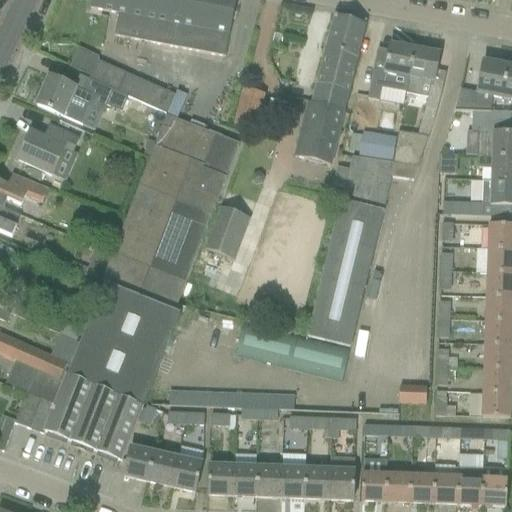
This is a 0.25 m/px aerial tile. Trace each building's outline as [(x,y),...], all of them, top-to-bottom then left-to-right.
[(115,37),(141,42),(179,50),(225,59),(236,0),(92,0),(91,10),(119,15),(115,37)] [(344,114),(366,26),(334,18),(312,106),(344,114)] [(406,95),(415,51),(391,46),(386,72),(374,70),(367,102),(379,104),(382,90),(406,95)] [(89,77),(98,59),(78,49),(69,67),(89,77)] [(432,88),(439,56),(415,51),(406,95),(406,96),(427,100),(416,137),(398,135),(396,147),(395,153),(392,165),(417,169),(423,152),(433,125),(441,96),(430,94),(431,89),(432,89),(432,88)] [(175,97),(97,63),(89,81),(127,99),(166,116),(175,97)] [(511,69),(503,68),(484,64),(477,95),(460,92),(454,114),(473,114),(490,115),(493,99),(497,100),(511,102),(511,69)] [(121,114),(127,99),(89,81),(79,77),(74,90),(49,79),(37,108),(63,119),(77,126),(86,107),(99,112),(103,114),(105,107),(121,114)] [(261,129),(268,94),(244,90),(238,125),(261,129)] [(330,168),(344,114),(312,106),(308,105),(294,159),(330,168)] [(473,114),(472,135),(480,135),(479,160),(511,160),(511,135),(511,136),(511,116),(490,115),(473,114)] [(174,315),(177,308),(239,147),(165,119),(112,258),(102,284),(174,315)] [(19,164),(52,178),(64,151),(72,155),(78,141),(50,129),(45,141),(32,135),(19,164)] [(363,135),(359,157),(389,163),(390,158),(385,157),(388,139),(363,135)] [(438,158),(438,176),(448,177),(449,158),(438,158)] [(350,350),(382,214),(390,179),(413,182),(417,169),(392,165),(380,163),(352,159),(341,205),(339,212),(308,340),(324,344),(343,348),(350,350)] [(511,160),(479,160),(478,169),(491,170),(491,184),(511,184),(511,160)] [(0,184),(0,209),(3,211),(7,202),(20,208),(25,198),(42,206),(48,193),(15,179),(11,189),(0,184)] [(511,207),(511,184),(491,184),(484,183),(483,207),(511,207)] [(482,219),(483,207),(451,206),(450,206),(442,205),(442,218),(450,218),(482,219)] [(0,221),(0,218),(3,211),(0,209),(0,235),(11,240),(16,229),(0,221)] [(231,262),(247,220),(220,210),(204,252),(231,262)] [(442,226),(441,244),(452,244),(453,226),(442,226)] [(511,227),(488,227),(488,251),(511,252),(511,227)] [(76,266),(74,273),(84,278),(101,285),(102,284),(112,258),(94,251),(87,270),(76,266)] [(511,276),(511,252),(488,251),(487,275),(511,276)] [(33,292),(45,265),(23,256),(11,283),(33,292)] [(440,257),(440,275),(451,275),(451,257),(440,257)] [(0,280),(7,284),(15,267),(0,260),(0,280)] [(450,285),(451,275),(440,275),(439,292),(450,292),(450,285)] [(511,300),(511,276),(487,275),(486,300),(511,300)] [(132,434),(137,423),(138,424),(144,408),(179,317),(174,315),(102,284),(101,285),(104,286),(80,343),(79,344),(71,364),(54,406),(41,402),(30,432),(42,437),(44,434),(120,464),(132,434)] [(511,324),(511,300),(486,300),(485,324),(511,324)] [(439,305),(438,323),(449,323),(450,305),(439,305)] [(80,343),(91,316),(73,309),(61,336),(79,344),(80,343)] [(0,322),(7,325),(10,317),(0,311),(0,322)] [(448,340),(449,323),(438,323),(437,339),(448,340)] [(511,348),(511,324),(485,324),(485,348),(511,348)] [(349,354),(242,329),(235,359),(342,384),(349,354)] [(70,367),(79,344),(61,336),(51,360),(70,367)] [(54,406),(70,367),(51,360),(0,337),(0,358),(15,365),(5,388),(25,396),(41,402),(54,406)] [(511,372),(511,348),(485,348),(484,372),(511,372)] [(437,353),(436,370),(447,371),(447,353),(437,353)] [(446,388),(447,371),(436,370),(436,388),(446,388)] [(511,397),(511,372),(484,372),(483,396),(511,397)] [(427,390),(400,389),(399,405),(426,406),(427,390)] [(30,432),(41,402),(25,396),(14,426),(30,432)] [(510,421),(511,397),(483,396),(482,420),(510,421)] [(445,419),(446,401),(435,401),(435,419),(445,419)] [(149,428),(155,412),(144,408),(138,424),(149,428)] [(259,423),(260,412),(241,411),(241,422),(254,422),(259,423)] [(277,423),(277,413),(260,412),(259,423),(277,423)] [(185,428),(185,415),(168,415),(167,427),(185,428)] [(203,416),(185,415),(185,428),(202,428),(203,416)] [(228,417),(211,416),(210,428),(228,428),(228,417)] [(308,432),(308,420),(289,419),(289,431),(308,432)] [(324,432),(325,421),(308,420),(308,432),(324,432)] [(355,422),(338,422),(337,433),(355,433),(355,422)] [(364,428),(364,439),(387,439),(387,428),(364,428)] [(387,428),(387,439),(411,440),(411,429),(387,428)] [(429,441),(429,430),(411,429),(411,440),(429,441)] [(442,431),(442,441),(459,442),(460,431),(442,431)] [(460,431),(459,442),(477,442),(477,432),(460,431)] [(508,443),(508,433),(490,433),(490,443),(496,443),(496,461),(507,462),(508,443)] [(147,485),(154,455),(130,450),(123,480),(147,485)] [(171,491),(178,461),(154,455),(147,485),(171,491)] [(202,466),(178,461),(171,491),(195,496),(202,466)] [(232,499),(233,469),(209,468),(208,498),(232,499)] [(257,500),(258,470),(233,469),(232,499),(257,500)] [(281,501),(282,471),(258,470),(257,500),(281,501)] [(481,509),(482,479),(483,470),(458,470),(458,479),(457,508),(481,509)] [(305,502),(306,472),(282,471),(281,501),(305,502)] [(329,503),(330,473),(306,472),(305,502),(329,503)] [(354,473),(330,473),(329,503),(353,503),(354,473)] [(384,505),(385,476),(361,476),(360,504),(384,505)] [(408,506),(410,477),(385,476),(384,505),(408,506)] [(433,507),(434,478),(410,477),(408,506),(433,507)] [(457,508),(458,479),(434,478),(433,507),(457,508)] [(505,510),(507,480),(482,479),(481,509),(505,510)]
